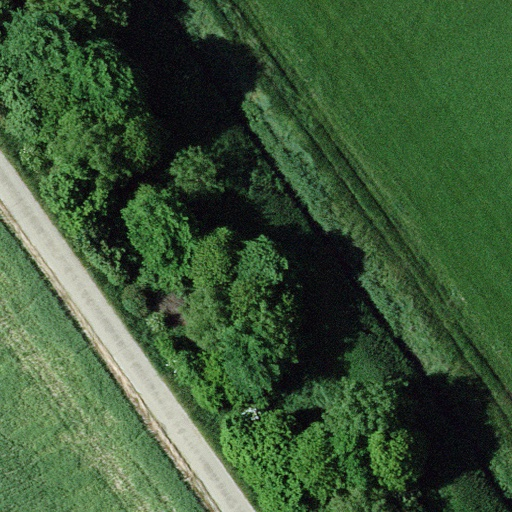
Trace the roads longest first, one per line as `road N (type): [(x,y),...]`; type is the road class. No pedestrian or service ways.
road 1 (track): [(511,417),(222,0)]
road 2 (track): [(254,511),(0,158)]
